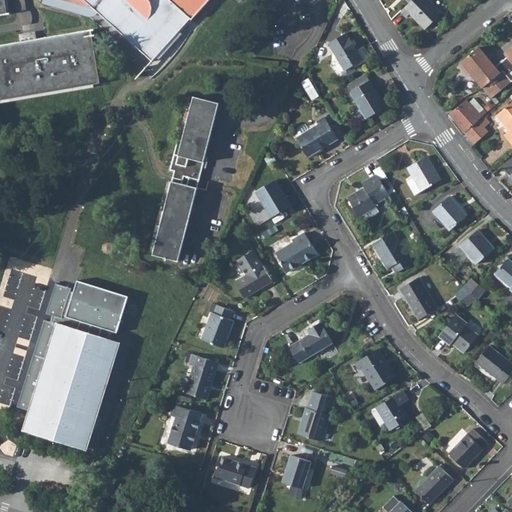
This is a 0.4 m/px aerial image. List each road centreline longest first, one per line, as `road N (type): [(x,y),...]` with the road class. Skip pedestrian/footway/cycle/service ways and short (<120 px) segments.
road 1 (residential): [(358,272),(401,336),(511,433)]
road 2 (residential): [(429,112),(322,190),(335,235),(358,272)]
road 3 (residential): [(358,272),(255,333),(240,389),(252,416)]
road 4 (residential): [(429,112),(511,217)]
road 5 (residential): [(407,75),(501,0)]
